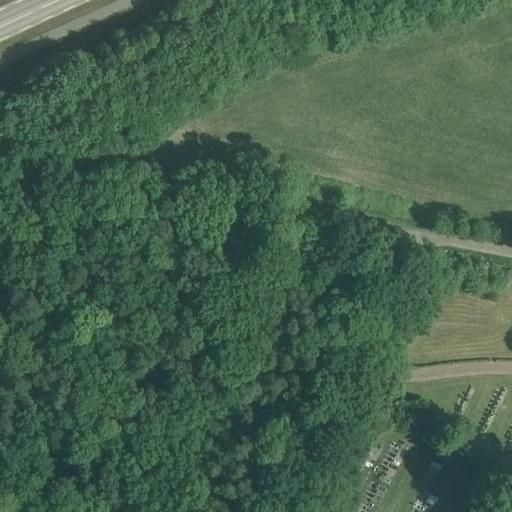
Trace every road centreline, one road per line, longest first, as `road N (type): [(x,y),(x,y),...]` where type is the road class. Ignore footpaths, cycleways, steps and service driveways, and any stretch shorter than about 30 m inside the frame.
road 1 (unclassified): [(0,144),(416,232)]
road 2 (unclassified): [(276,511),(416,232)]
